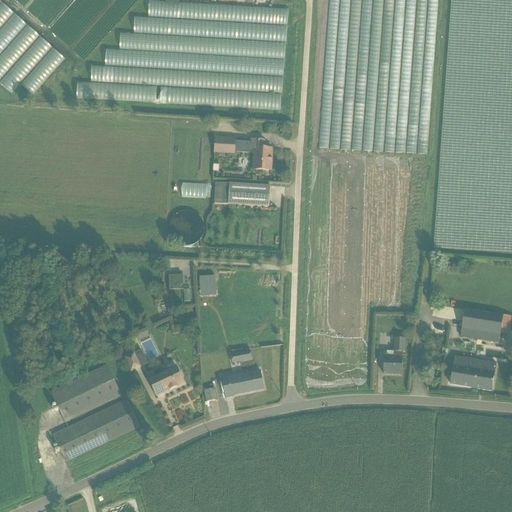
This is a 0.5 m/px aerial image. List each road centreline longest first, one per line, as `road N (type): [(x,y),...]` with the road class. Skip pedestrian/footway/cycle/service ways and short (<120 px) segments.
road 1 (unclassified): [(308,0),(291,406)]
road 2 (unclassified): [(291,406),(209,426),(21,511)]
road 3 (unclassified): [(511,407),(393,399),(291,406)]
